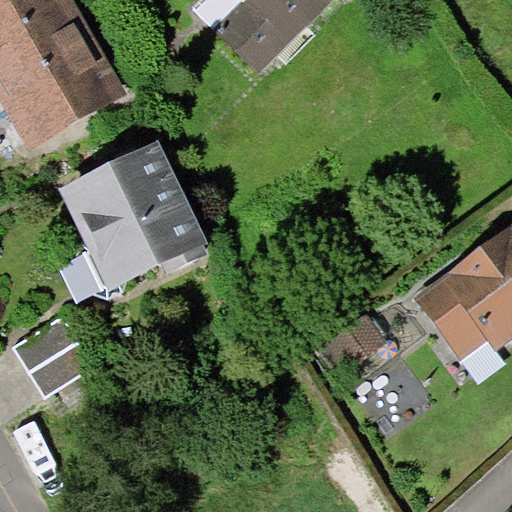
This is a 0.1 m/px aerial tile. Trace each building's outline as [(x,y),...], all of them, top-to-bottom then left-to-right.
[(74,0),(0,0),(0,103),(28,153),(129,97),(74,0)] [(325,0),(203,0),(193,11),(254,72),(325,0)] [(208,249),(158,142),(57,189),(108,296),(208,249)] [(511,228),(416,298),(461,359),(487,340),(495,350),(511,338),(511,228)] [(64,316),(12,348),(44,398),(95,366),(64,316)] [(345,511),(311,468),(256,511),(345,511)]
